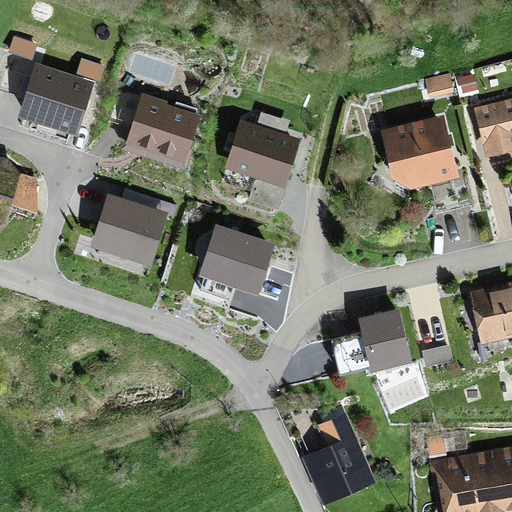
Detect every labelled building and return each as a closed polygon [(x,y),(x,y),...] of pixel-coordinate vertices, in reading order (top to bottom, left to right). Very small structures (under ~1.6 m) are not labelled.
[(32,58),(37,42),(15,35),(9,51),(32,58)] [(75,73),(35,60),(17,113),(77,132),(94,79),(99,81),(105,64),(81,57),(75,73)] [(458,70),(464,90),(477,87),(472,67),(458,70)] [(454,90),(450,73),(424,79),(428,97),(454,90)] [(167,99),(140,90),(137,100),(123,95),(117,116),(130,120),(122,147),(184,166),(201,112),(196,110),(197,106),(176,100),(174,104),(167,101),(167,99)] [(511,96),(473,106),(486,154),(511,147),(511,96)] [(257,123),(240,117),(225,166),(230,168),(226,182),(251,190),(249,197),(279,206),(301,136),(286,132),(290,120),(261,111),(257,123)] [(411,188),(459,176),(444,113),(380,128),(387,153),(382,160),(390,166),(392,176),(411,188)] [(20,169),(0,162),(0,217),(5,219),(20,169)] [(122,194),(107,189),(85,256),(146,276),(166,213),(173,215),(177,204),(124,187),(122,194)] [(275,239),(215,221),(211,235),(198,231),(190,255),(201,258),(189,297),(228,309),(236,284),(258,291),(275,239)] [(511,336),(511,279),(469,289),(481,341),(464,345),(468,363),(496,357),(493,340),(511,336)] [(398,305),(357,314),(370,369),(411,359),(398,305)] [(453,360),(450,343),(422,349),(426,365),(453,360)] [(345,410),(318,423),(327,443),(301,455),(323,503),(376,479),(345,410)] [(428,455),(446,453),(443,435),(426,438),(428,455)] [(506,511),(511,511),(511,445),(430,459),(438,511),(506,511)]
